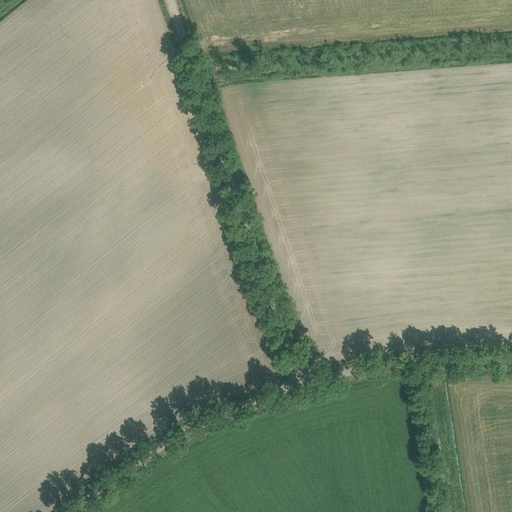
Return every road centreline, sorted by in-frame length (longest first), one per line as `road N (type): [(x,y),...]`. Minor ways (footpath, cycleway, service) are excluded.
road 1 (unclassified): [(71,511),(151,454),(301,380),(379,365),(511,360)]
road 2 (track): [(169,0),(301,380)]
